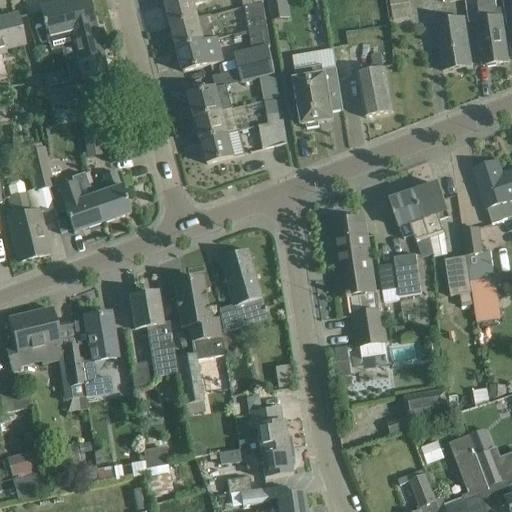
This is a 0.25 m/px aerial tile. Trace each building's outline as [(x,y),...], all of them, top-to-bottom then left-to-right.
[(87,0),(84,0),(40,11),(44,23),(42,24),(43,28),(47,43),(48,43),(50,53),(70,48),(78,82),(107,75),(100,46),(105,45),(101,30),(96,31),(87,0)] [(181,0),(166,4),(172,28),(197,21),(194,7),(206,4),(205,0),(181,0)] [(262,0),(241,0),(243,9),(245,9),(262,5),(264,5),(262,0)] [(284,0),(269,0),(271,11),(286,8),(284,0)] [(497,19),(494,0),(489,0),(477,2),(480,21),(476,22),(483,67),(508,63),(501,19),(497,19)] [(262,5),(245,9),(248,33),(258,30),(266,29),(262,5)] [(23,45),(16,17),(0,21),(0,55),(4,55),(3,51),(23,45)] [(178,51),(216,41),(210,18),(197,21),(172,28),(178,51)] [(469,49),(465,18),(436,22),(443,72),(472,69),(469,49)] [(258,30),(248,33),(251,51),(235,56),(239,72),(272,64),(268,50),(270,50),(266,29),(258,30)] [(222,63),(216,41),(178,51),(183,74),(210,67),(210,66),(222,63)] [(333,51),(293,58),(295,72),(297,82),(295,82),(303,127),(306,127),(307,131),(319,129),(318,125),(333,122),(332,115),(343,113),(336,69),(333,51)] [(392,114),(381,56),(371,58),(374,72),(357,75),(366,120),(392,114)] [(272,64),(239,72),(242,85),(275,77),(272,64)] [(60,74),(43,79),(46,90),(63,86),(60,74)] [(41,76),(29,79),(30,86),(36,85),(37,94),(45,93),(42,79),(41,79),(41,76)] [(196,121),(232,111),(226,87),(189,97),(196,121)] [(71,88),(48,91),(50,108),(73,105),(71,88)] [(80,106),(86,157),(102,153),(96,104),(94,91),(78,93),(80,106)] [(264,103),(268,127),(283,123),(279,100),(275,100),(271,101),(264,103)] [(196,121),(202,144),(229,137),(228,136),(238,134),(232,111),(196,121)] [(268,127),(259,129),(263,152),(287,145),(283,123),(268,127)] [(229,137),(202,144),(207,166),(234,159),(229,137)] [(48,191),(54,189),(44,149),(24,154),(35,194),(48,191)] [(498,163),(489,166),(485,163),(478,166),(477,170),(473,172),(480,190),(486,211),(487,210),(493,226),(504,222),(509,220),(504,205),(511,202),(510,198),(511,197),(511,174),(503,177),(498,163)] [(92,198),(102,226),(131,216),(121,189),(120,189),(115,173),(103,177),(108,193),(92,198)] [(54,189),(48,191),(55,218),(66,215),(67,217),(73,236),(102,226),(92,198),(85,176),(72,180),(74,184),(59,190),(58,188),(54,189)] [(23,185),(19,183),(10,185),(8,189),(10,199),(6,200),(11,218),(7,219),(18,264),(50,257),(35,196),(26,198),(23,185)] [(438,186),(415,194),(428,233),(430,240),(434,259),(436,258),(447,257),(444,236),(445,235),(438,216),(447,212),(445,205),(444,201),(445,201),(443,197),(442,198),(438,186)] [(418,243),(430,240),(415,194),(391,203),(395,214),(394,214),(395,218),(396,218),(404,240),(415,236),(418,243)] [(336,253),(369,249),(365,220),(332,225),(336,253)] [(64,222),(57,224),(60,236),(68,233),(64,222)] [(480,229),(462,232),(467,258),(471,285),(494,282),(495,282),(491,254),(484,255),(480,229)] [(375,293),(369,249),(336,253),(340,279),(337,279),(340,299),(347,298),(347,300),(352,299),(351,297),(361,296),(363,315),(354,317),(357,348),(359,348),(361,360),(385,356),(383,345),(385,345),(381,313),(378,293),(375,293)] [(233,309),(218,312),(223,335),(240,331),(241,336),(270,328),(266,313),(265,310),(247,251),(219,261),(233,309)] [(394,259),(395,266),(398,291),(400,299),(421,296),(415,256),(394,259)] [(467,258),(445,261),(450,298),(460,296),(461,308),(474,306),(471,285),(467,258)] [(382,293),(398,291),(395,266),(379,268),(382,293)] [(209,323),(202,281),(174,286),(181,328),(190,327),(193,343),(191,343),(193,357),(177,359),(187,417),(204,414),(203,404),(204,404),(196,362),(224,358),(222,343),(219,321),(209,323)] [(144,293),(129,295),(129,296),(130,299),(129,300),(134,331),(135,332),(147,330),(155,379),(156,379),(177,376),(169,325),(162,326),(157,295),(144,297),(144,293)] [(56,328),(52,311),(9,321),(17,353),(20,369),(41,364),(42,367),(61,363),(58,348),(60,348),(55,328),(56,328)] [(74,325),(77,349),(78,349),(79,348),(80,354),(83,372),(81,372),(83,386),(96,383),(92,362),(114,358),(112,344),(114,344),(110,315),(85,319),(85,323),(74,325)] [(83,372),(80,354),(79,354),(78,349),(77,349),(64,351),(64,353),(65,353),(68,374),(71,401),(67,413),(68,415),(87,412),(83,386),(81,372),(83,372)] [(347,349),(334,351),(336,365),(349,363),(347,349)] [(373,364),(373,378),(390,377),(390,364),(373,364)] [(282,377),(278,383),(280,391),(293,388),(290,375),(282,377)] [(16,401),(11,378),(0,380),(0,404),(2,416),(31,410),(28,399),(16,401)] [(490,386),(490,400),(504,395),(505,386),(490,386)] [(448,416),(444,392),(404,398),(408,422),(448,416)] [(260,410),(258,399),(246,401),(248,412),(260,410)] [(232,454),(233,464),(245,462),(244,457),(293,449),(292,444),(286,445),(283,424),(281,424),(279,410),(249,415),(252,429),(256,428),(258,441),(242,443),(244,452),(232,454)] [(485,431),(470,436),(476,452),(478,458),(479,457),(493,452),(485,431)] [(427,464),(446,461),(443,443),(424,446),(427,464)] [(198,446),(191,447),(194,459),(207,457),(206,451),(198,446)] [(166,449),(143,452),(145,463),(146,471),(169,467),(166,449)] [(293,455),(293,449),(244,457),(245,462),(247,472),(263,469),(264,479),(291,474),(288,455),(293,455)] [(11,457),(15,477),(40,472),(36,452),(11,457)] [(476,452),(458,459),(460,465),(472,495),(476,494),(491,488),(479,457),(478,458),(476,452)] [(493,452),(479,457),(491,488),(505,483),(493,452)] [(221,466),(233,464),(232,454),(220,456),(221,466)] [(114,469),(112,459),(100,461),(102,471),(114,469)] [(145,463),(130,466),(133,480),(141,478),(146,471),(145,463)] [(505,483),(491,488),(498,508),(509,504),(510,507),(511,511),(511,472),(502,476),(505,483)] [(44,476),(12,483),(17,500),(49,492),(44,476)] [(248,479),(226,482),(229,496),(240,494),(251,493),(248,479)] [(438,511),(426,479),(412,485),(421,508),(417,509),(418,511),(438,511)] [(467,499),(445,508),(446,511),(488,511),(498,508),(491,488),(476,494),(472,495),(472,497),(467,499)] [(251,493),(240,494),(242,508),(268,504),(266,490),(251,493)] [(440,491),(433,494),(436,502),(443,499),(440,491)] [(305,511),(303,495),(276,499),(278,511),(305,511)]
